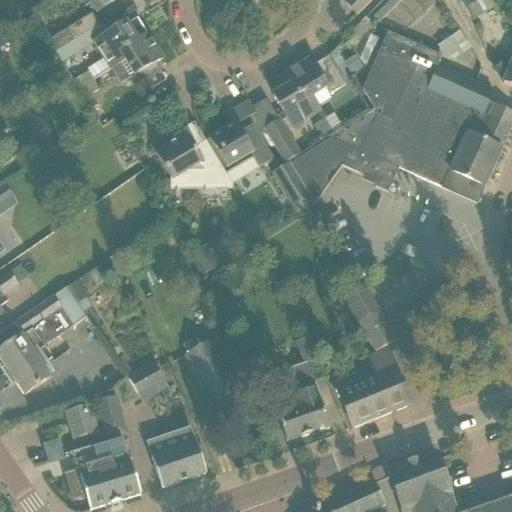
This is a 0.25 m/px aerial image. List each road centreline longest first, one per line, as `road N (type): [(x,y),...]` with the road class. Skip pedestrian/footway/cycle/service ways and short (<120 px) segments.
road 1 (tertiary): [(197,511),(511,402)]
road 2 (residential): [(308,0),(296,34),(274,53),(233,62),(206,55),(193,36),(187,0)]
road 3 (unclassified): [(511,335),(489,258),(489,232),(511,173)]
